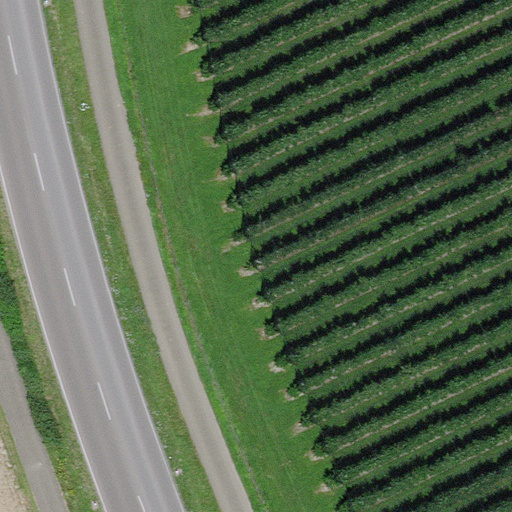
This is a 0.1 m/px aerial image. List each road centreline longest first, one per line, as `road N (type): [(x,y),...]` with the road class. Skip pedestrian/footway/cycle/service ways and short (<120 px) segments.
road 1 (track): [(246,511),(178,356),(95,0)]
road 2 (secondary): [(3,0),(112,397),(157,511)]
road 3 (track): [(0,353),(57,511)]
